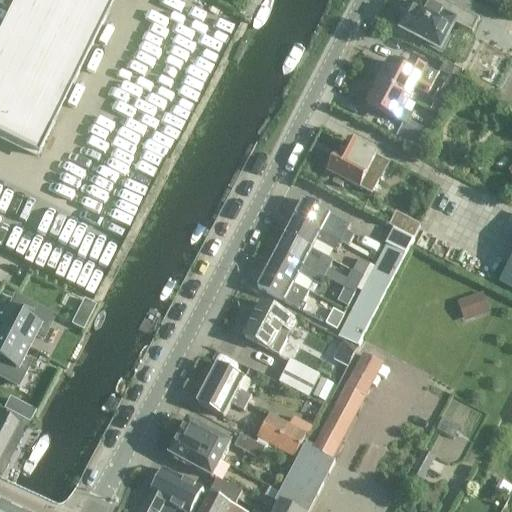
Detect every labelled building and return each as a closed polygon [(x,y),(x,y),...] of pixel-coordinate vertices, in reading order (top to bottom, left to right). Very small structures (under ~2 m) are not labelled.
[(15,0),(0,31),(0,139),(37,157),(114,0),(15,0)] [(479,20),(440,0),(430,0),(426,8),(417,4),(410,17),(408,15),(402,27),(404,29),(402,32),(430,46),(429,48),(441,55),(449,40),(447,39),(454,25),(472,34),(479,20)] [(378,83),(377,86),(408,102),(415,89),(426,95),(437,74),(409,60),(404,71),(389,63),(384,73),(380,71),(375,81),(378,83)] [(444,63),(440,72),(450,77),(445,86),(453,90),(462,72),(444,63)] [(408,102),(377,86),(366,106),(397,122),(398,121),(406,125),(411,117),(402,113),(408,102)] [(430,133),(417,126),(407,144),(420,151),(430,133)] [(378,158),(348,143),(338,162),(335,164),(332,169),(332,172),(331,176),(361,191),(361,190),(371,195),(379,180),(369,175),(371,170),(383,176),(389,164),(377,158),(378,158)] [(295,220),(341,245),(347,248),(354,237),(340,230),(340,231),(326,224),(330,217),(304,202),(295,220)] [(285,237),(312,251),(316,243),(336,254),(341,245),(295,220),(285,237)] [(409,241),(393,232),(385,246),(359,299),(358,299),(338,337),(357,345),(409,241)] [(322,279),(327,268),(308,258),(312,251),(285,237),(276,254),(322,279)] [(276,254),(267,271),(294,285),(299,275),(319,285),(322,279),(276,254)] [(352,273),(363,279),(369,266),(359,260),(352,273)] [(299,311),(308,293),(294,285),(293,286),(267,271),(258,289),(284,303),(284,304),(299,311)] [(363,279),(352,273),(345,285),(356,291),(363,279)] [(337,303),(347,308),(354,295),(344,289),(337,303)] [(490,314),(483,294),(469,299),(476,319),(490,314)] [(71,323),(85,329),(97,304),(83,297),(71,323)] [(0,311),(0,334),(27,348),(33,335),(41,340),(52,318),(15,299),(7,313),(1,310),(0,311)] [(290,335),(297,323),(261,304),(243,339),(278,357),(287,341),(287,339),(286,337),(284,335),(286,333),(290,335)] [(336,331),(344,317),(333,311),(325,325),(336,331)] [(0,378),(16,387),(28,365),(20,361),(27,348),(0,334),(0,378)] [(333,361),(347,369),(357,350),(343,342),(333,361)] [(310,511),(335,463),(332,461),(383,366),(362,356),(314,447),(306,443),(304,447),(274,503),(279,505),(275,511),(310,511)] [(278,384),(308,399),(319,377),(289,362),(278,384)] [(243,413),(249,402),(251,398),(238,391),(244,381),(217,366),(197,404),(223,419),(230,406),(243,413)] [(333,386),(321,380),(313,397),(325,403),(333,386)] [(0,459),(17,427),(22,430),(26,422),(3,411),(0,416),(0,459)] [(305,435),(288,427),(269,417),(256,440),(294,460),(306,437),(305,436),(305,435)] [(288,427),(305,435),(310,426),(293,418),(288,427)] [(436,431),(453,440),(459,428),(442,419),(436,431)] [(188,422),(180,440),(221,461),(230,443),(188,422)] [(234,447),(259,460),(264,448),(239,435),(234,447)] [(221,461),(180,440),(171,457),(212,478),(221,461)] [(413,469),(405,485),(418,492),(426,475),(413,469)] [(174,511),(175,509),(179,511),(192,511),(203,492),(162,471),(141,511),(174,511)] [(211,491),(236,503),(242,492),(217,479),(211,491)] [(241,511),(210,495),(200,511),(241,511)]
